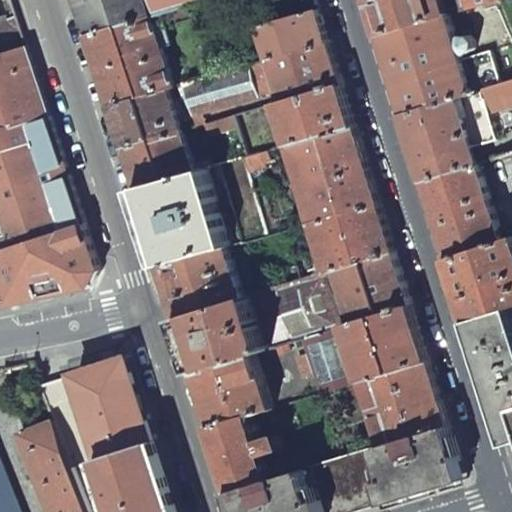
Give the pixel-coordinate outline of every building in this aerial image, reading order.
[(0,0),(0,56),(31,46),(22,16),(8,21),(0,23),(0,0)] [(79,0),(84,16),(91,36),(150,17),(144,0),(79,0)] [(144,0),(150,17),(161,14),(168,12),(191,5),(208,0),(209,0),(144,0)] [(444,0),(372,0),(378,19),(383,34),(449,14),(444,0)] [(454,0),(458,11),(496,0),(454,0)] [(191,5),(168,12),(170,19),(193,12),(191,5)] [(322,9),(264,25),(274,58),(332,42),(322,9)] [(150,17),(91,36),(103,72),(113,104),(170,88),(176,86),(163,46),(171,44),(161,14),(150,17)] [(449,14),(383,34),(396,76),(407,113),(476,93),(465,60),(463,53),(465,54),(469,54),(474,51),(476,49),(476,47),(476,46),(476,41),(472,37),(468,35),(465,35),(462,36),(460,37),(458,39),(450,14),(449,14)] [(0,23),(8,21),(6,15),(0,16),(0,23)] [(261,37),(238,43),(246,66),(253,64),(262,62),(268,60),(261,37)] [(287,100),(345,83),(338,59),(332,42),(274,58),(278,70),(287,100)] [(511,43),(465,60),(476,93),(485,90),(511,81),(511,43)] [(42,80),(31,46),(0,56),(0,130),(53,114),(42,80)] [(258,80),(263,96),(270,94),(265,79),(267,79),(262,62),(253,64),(257,76),(258,80)] [(246,66),(187,83),(197,114),(263,96),(258,80),(257,76),(253,64),(246,66)] [(492,112),(511,105),(511,81),(485,90),(492,112)] [(287,100),(282,102),(295,142),(358,124),(351,100),(345,83),(287,100)] [(184,131),(170,88),(113,104),(121,129),(127,148),(184,131)] [(476,93),(407,113),(419,151),(428,179),(480,163),(476,147),(501,140),(492,112),(485,90),(476,93)] [(77,187),(53,114),(0,130),(0,239),(86,217),(77,187)] [(237,115),(208,124),(211,133),(240,125),(237,115)] [(295,142),(294,143),(317,221),(383,202),(370,161),(358,124),(295,142)] [(184,131),(127,148),(135,170),(140,188),(146,186),(197,171),(184,131)] [(210,160),(204,162),(206,168),(234,160),(230,149),(209,154),(210,160)] [(262,152),(245,157),(249,171),(267,166),(262,152)] [(197,171),(146,186),(140,188),(154,229),(165,265),(170,264),(229,246),(249,241),(270,235),(249,171),(245,157),(234,160),(206,168),(197,171)] [(480,163),(428,179),(441,220),(453,258),(504,241),(480,163)] [(383,202),(317,221),(332,270),(340,268),(397,250),(390,225),(383,202)] [(96,246),(86,217),(0,239),(0,264),(12,304),(20,302),(93,287),(104,270),(96,246)] [(270,235),(249,241),(254,253),(301,239),(302,244),(314,240),(321,262),(301,268),(299,264),(268,274),(273,288),(331,270),(332,270),(317,221),(270,235)] [(511,238),(504,241),(453,258),(465,298),(471,319),(476,317),(511,306),(511,238)] [(170,264),(165,265),(175,294),(182,317),(246,297),(229,246),(170,264)] [(397,250),(340,268),(358,322),(414,305),(404,273),(397,250)] [(0,306),(12,304),(0,264),(0,306)] [(199,371),(258,352),(280,346),(305,338),(349,325),(331,270),(273,288),(246,297),(182,317),(193,350),(199,371)] [(349,325),(305,338),(322,393),(368,378),(431,359),(423,333),(414,305),(358,322),(349,325)] [(511,306),(476,317),(471,319),(488,371),(511,444),(511,443),(511,306)] [(305,338),(280,346),(282,353),(297,348),(306,376),(310,375),(316,395),(322,393),(305,338)] [(258,352),(199,371),(208,398),(217,425),(255,413),(277,406),(258,352)] [(181,511),(131,356),(45,384),(58,419),(94,511),(181,511)] [(431,359),(368,378),(389,444),(452,424),(442,391),(431,359)] [(255,413),(217,425),(229,463),(238,489),(275,477),(267,453),(286,447),(283,434),(263,439),(255,413)] [(94,511),(58,419),(24,432),(55,511),(94,511)] [(452,424),(389,444),(342,458),(359,511),(469,478),(460,451),(452,424)] [(24,511),(0,449),(0,511),(24,511)] [(358,511),(359,511),(342,458),(275,477),(238,489),(245,511),(358,511)]
